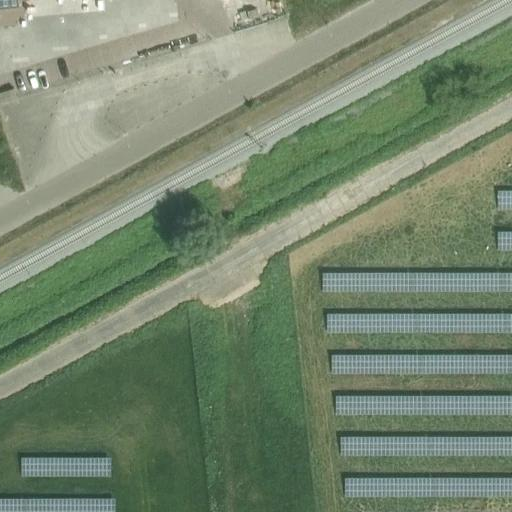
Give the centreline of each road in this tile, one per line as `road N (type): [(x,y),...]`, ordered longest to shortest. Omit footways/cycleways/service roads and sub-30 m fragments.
road 1 (unclassified): [(0,386),(511,105)]
road 2 (unclassified): [(0,221),(257,79)]
road 3 (unclassified): [(0,63),(181,0)]
road 4 (unclassified): [(257,79),(404,0)]
